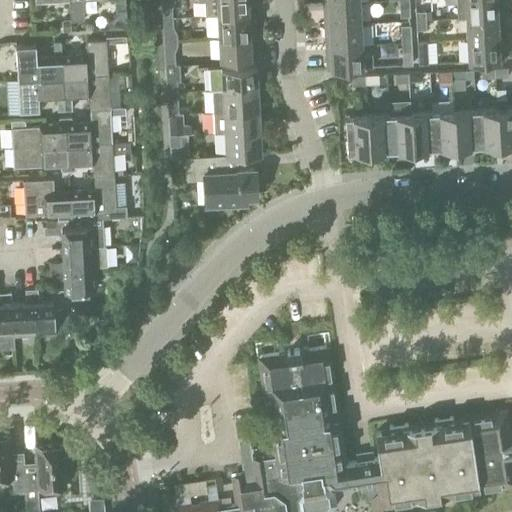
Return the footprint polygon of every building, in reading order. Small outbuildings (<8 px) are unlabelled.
[(70,0),(72,21),(84,21),(82,0),(70,0)] [(216,0),(217,15),(253,13),(252,0),(216,0)] [(411,0),(401,0),(402,15),(412,15),(411,0)] [(464,0),(465,17),(501,15),(500,0),(464,0)] [(324,25),(360,23),(359,1),(323,3),(324,25)] [(162,18),(174,17),(174,8),(161,9),(162,18)] [(107,19),(108,29),(127,27),(126,9),(117,9),(117,14),(111,19),(107,19)] [(429,10),(425,11),(426,19),(435,19),(434,15),(429,15),(429,10)] [(415,11),(416,20),(426,19),(425,11),(415,11)] [(218,36),(254,34),(253,13),(217,15),(218,36)] [(467,38),(502,36),(501,15),(465,17),(467,38)] [(163,26),(174,26),(174,17),(162,18),(163,26)] [(426,29),(426,19),(416,20),(416,29),(426,29)] [(325,46),(361,45),(360,23),(324,25),(325,46)] [(403,42),(414,42),(413,26),(402,26),(403,42)] [(254,34),(218,36),(219,59),(255,57),(254,34)] [(62,56),(63,76),(108,74),(106,42),(126,41),(125,35),(106,36),(106,38),(87,40),(88,55),(62,56)] [(504,61),(502,36),(467,38),(468,63),(504,61)] [(418,64),(435,63),(434,40),(417,41),(418,50),(418,55),(418,64)] [(414,42),(403,42),(404,64),(415,64),(414,42)] [(36,43),(15,44),(17,79),(63,76),(62,56),(61,43),(54,43),(54,57),(37,58),(36,43)] [(361,45),(325,46),(327,69),(374,66),(373,55),(362,56),(361,45)] [(165,61),(176,60),(176,52),(164,52),(165,61)] [(200,63),(171,64),(171,79),(201,78),(200,63)] [(211,89),(257,87),(256,65),(210,67),(211,89)] [(482,77),(495,76),(494,67),(482,68),(482,77)] [(494,67),(495,76),(507,76),(506,67),(494,67)] [(451,70),(452,80),(464,79),(464,69),(451,70)] [(439,80),(452,80),(451,70),(438,70),(439,80)] [(408,72),(409,82),(421,81),(421,71),(408,72)] [(395,83),(409,82),(408,72),(394,73),(395,83)] [(91,109),(110,108),(108,74),(63,76),(64,97),(90,96),(91,109)] [(352,85),(366,84),(365,74),(351,75),(352,85)] [(365,74),(366,84),(378,83),(378,74),(365,74)] [(39,99),(64,97),(63,76),(17,79),(19,113),(40,112),(39,99)] [(178,91),(179,91),(179,80),(166,81),(166,92),(178,91)] [(212,111),(223,110),(258,108),(257,87),(211,89),(212,111)] [(178,91),(166,92),(167,101),(178,100),(178,91)] [(511,106),(496,107),(498,143),(511,142),(511,106)] [(66,125),(67,145),(112,142),(111,115),(125,114),(125,107),(110,108),(91,109),(92,123),(74,124),(66,125)] [(477,144),(498,143),(496,107),(475,109),(477,144)] [(224,132),(259,130),(258,108),(223,110),(224,132)] [(455,146),(477,144),(475,109),(453,110),(455,146)] [(434,147),(455,146),(453,110),(432,111),(434,147)] [(412,148),(434,147),(432,111),(410,112),(412,148)] [(391,149),(412,148),(410,112),(389,113),(391,149)] [(369,151),(391,149),(389,113),(367,115),(369,151)] [(347,152),(369,151),(367,115),(345,116),(347,152)] [(66,125),(74,124),(73,119),(71,117),(61,117),(58,121),(58,125),(12,128),(13,148),(67,145),(66,125)] [(169,135),(181,134),(181,123),(168,124),(169,135)] [(259,130),(224,132),(226,154),(240,154),(261,152),(259,130)] [(181,134),(169,135),(169,146),(182,145),(181,134)] [(130,141),(112,142),(67,145),(68,164),(75,164),(94,162),(95,177),(114,176),(113,152),(130,151),(130,141)] [(76,169),(75,164),(68,164),(67,145),(13,148),(14,167),(61,165),(61,169),(64,172),(73,171),(76,169)] [(240,169),(240,154),(187,157),(189,179),(204,178),(205,205),(247,203),(246,197),(256,196),(255,168),(240,169)] [(71,212),(72,218),(72,219),(89,218),(89,211),(116,209),(114,176),(95,177),(96,191),(70,193),(71,212)] [(71,212),(70,193),(53,194),(52,179),(23,181),(25,215),(71,212)] [(63,225),(45,226),(45,234),(63,233),(64,248),(104,246),(103,228),(95,228),(95,225),(63,227),(63,225)] [(65,269),(97,266),(107,266),(106,246),(104,246),(64,248),(65,269)] [(52,275),(61,275),(60,262),(52,263),(52,275)] [(57,294),(69,304),(73,301),(72,299),(90,298),(90,288),(98,288),(97,266),(65,269),(66,289),(62,289),(57,294)] [(38,296),(38,288),(25,288),(26,297),(38,296)] [(69,304),(57,294),(54,297),(54,301),(33,302),(35,334),(68,332),(67,307),(69,304)] [(15,335),(35,334),(33,302),(13,303),(15,335)] [(0,351),(16,350),(15,335),(13,303),(0,303),(0,351)] [(85,318),(78,326),(89,336),(96,327),(85,318)] [(95,333),(84,345),(95,354),(105,342),(95,333)] [(511,481),(511,444),(507,411),(378,431),(381,456),(348,461),(330,345),(299,350),(299,348),(288,350),(288,352),(257,356),(275,471),(267,473),(267,469),(231,475),(232,483),(207,487),(206,480),(177,485),(180,503),(169,505),(170,511),(436,511),(428,511),(390,511),(389,501),(511,481)] [(383,392),(485,379),(482,356),(380,369),(383,392)] [(26,491),(25,476),(24,464),(11,465),(9,435),(0,435),(0,476),(11,476),(12,492),(26,491)] [(25,476),(26,491),(26,511),(41,511),(40,487),(66,485),(64,445),(36,446),(38,475),(25,476)]
